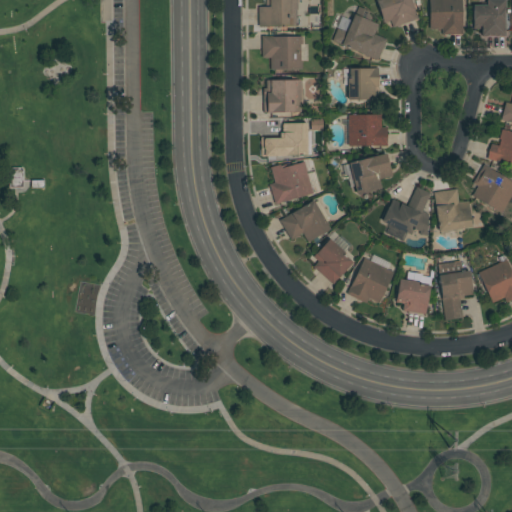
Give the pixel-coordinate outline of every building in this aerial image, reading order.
[(258,7),(265,7),(265,0),(290,0),(290,15),(289,15),(289,26),(259,27),(258,7)] [(390,20),(384,23),(376,0),(411,0),(418,18),(393,28),(390,20)] [(462,0),(463,34),(442,35),(442,29),(429,30),(429,0),(462,0)] [(481,36),(481,29),(473,29),(473,5),(487,5),(487,0),(505,0),(505,8),(504,8),(505,36),(481,36)] [(364,9),(372,17),(370,21),(378,24),(374,34),(386,39),(377,60),(332,41),(337,28),(347,33),(358,7),(364,9)] [(267,36),(271,36),(271,37),(302,37),(302,44),(300,44),(300,61),(302,61),(302,69),(270,70),(270,58),(262,58),(261,36),(267,36)] [(347,79),(350,79),(350,71),(349,71),(349,69),(378,68),(378,87),(375,87),(375,99),(348,100),(347,79)] [(300,80),(301,112),(273,112),(273,113),(267,113),(267,112),(263,112),(263,88),(266,88),(266,80),(300,80)] [(511,123),(508,122),(500,120),(506,102),(511,104),(511,99),(511,123)] [(381,114),(381,127),(387,127),(387,146),(348,146),(348,115),(381,114)] [(307,155),(289,155),(289,156),(264,157),(264,155),(261,155),(261,137),(280,137),(280,133),(282,133),(282,125),(282,123),(307,123),(307,155)] [(511,164),(496,160),(496,162),(487,159),(491,144),(498,146),(500,140),(498,139),(501,129),(511,132),(511,164)] [(348,163),(386,153),(390,169),(392,176),(379,180),(382,189),(357,195),(348,163)] [(318,191),(313,192),(313,193),(274,204),(269,184),(274,183),(270,167),(280,165),(293,162),(294,164),(304,162),(307,172),(312,171),(318,191)] [(511,194),(501,213),(472,196),(478,186),(472,183),(484,164),(490,168),(489,168),(511,181),(511,194)] [(22,188),(15,188),(10,188),(9,187),(8,169),(9,168),(22,167),(23,169),(23,186),(22,188)] [(427,235),(419,235),(419,231),(413,228),(411,235),(381,222),(388,207),(389,207),(392,200),(407,206),(416,187),(430,193),(422,211),(428,214),(427,235)] [(439,232),(433,192),(456,189),(458,203),(468,201),(472,227),(439,232)] [(330,229),(308,242),(302,233),(291,240),(279,220),(313,200),(330,229)] [(345,253),(344,254),(353,263),(333,285),(313,267),(318,261),(313,257),(329,239),(345,253)] [(499,263),(496,257),(503,254),(505,260),(506,259),(511,271),(511,299),(506,302),(504,298),(492,303),(478,273),(499,263)] [(350,286),(350,287),(364,258),(393,272),(379,303),(369,298),(366,303),(346,294),(350,286)] [(441,298),(442,298),(437,264),(460,261),(462,272),(469,271),(473,294),(463,296),(464,299),(459,299),(462,318),(444,320),(441,298)] [(402,311),(403,304),(396,302),(399,279),(406,280),(407,272),(422,274),(422,276),(429,277),(431,270),(434,270),(432,279),(431,279),(425,315),(402,311)]
